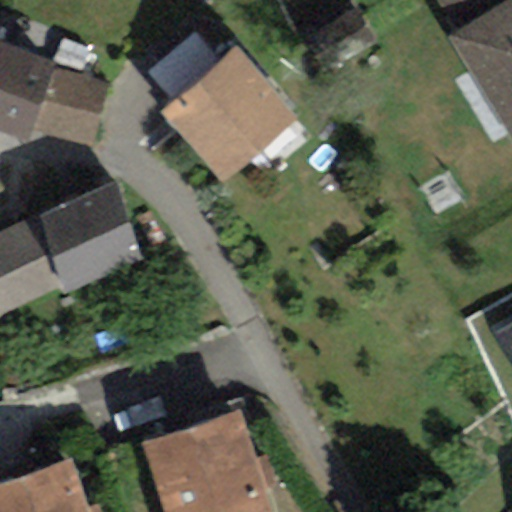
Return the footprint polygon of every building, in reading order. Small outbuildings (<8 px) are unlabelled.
[(511,0),(490,0),(446,27),(511,135),(511,0)] [(55,55),(0,32),(0,120),(24,130),(26,125),(90,141),(105,79),(50,67),(55,55)] [(160,99),(218,173),(297,112),(235,37),(160,99)] [(116,170),(39,205),(40,209),(61,287),(140,251),(116,170)] [(0,228),(0,314),(61,287),(40,209),(0,228)] [(511,312),(496,322),(511,347),(511,312)] [(275,511),(239,401),(141,433),(167,511),(275,511)] [(88,511),(73,454),(0,473),(0,511),(88,511)]
